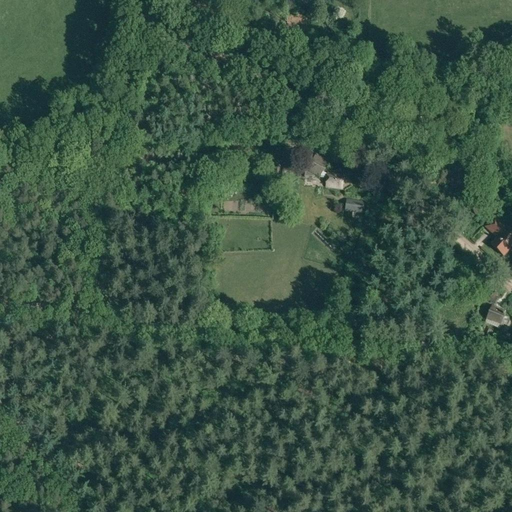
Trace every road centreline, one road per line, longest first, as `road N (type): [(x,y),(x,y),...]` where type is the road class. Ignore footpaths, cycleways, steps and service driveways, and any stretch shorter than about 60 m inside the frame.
road 1 (unclassified): [(511,285),(284,92),(155,34),(140,0)]
road 2 (track): [(511,350),(79,321)]
